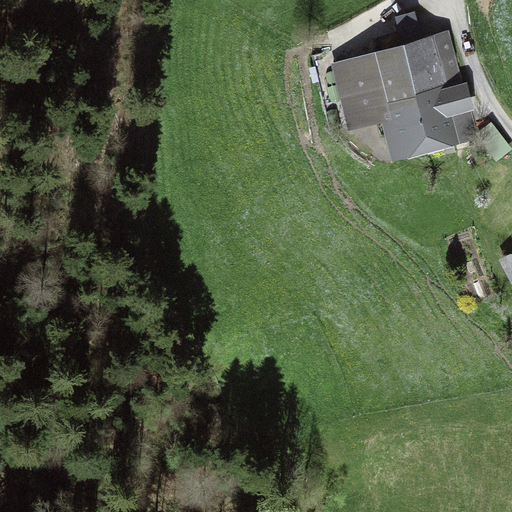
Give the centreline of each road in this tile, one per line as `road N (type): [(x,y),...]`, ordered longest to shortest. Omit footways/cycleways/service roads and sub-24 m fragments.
road 1 (track): [(511,312),(468,167),(495,116)]
road 2 (track): [(460,0),(470,67),(511,134)]
